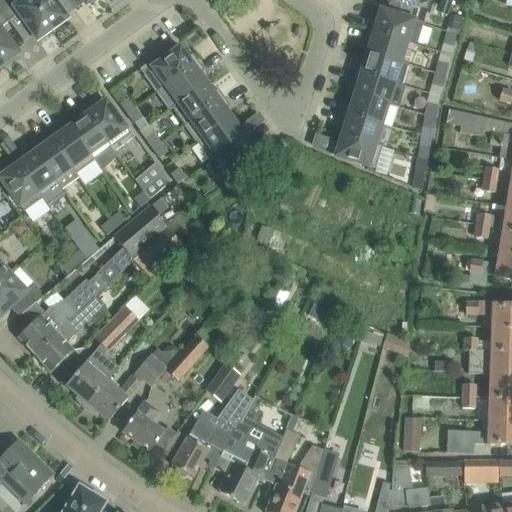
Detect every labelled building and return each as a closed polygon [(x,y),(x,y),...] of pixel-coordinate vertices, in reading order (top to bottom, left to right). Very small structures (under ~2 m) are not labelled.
[(0,0),(0,9),(9,22),(19,15),(37,41),(40,38),(41,40),(53,32),(54,34),(54,33),(30,0),(0,0)] [(30,0),(54,33),(55,33),(54,31),(65,23),(64,22),(66,19),(52,0),(30,0)] [(396,17),(422,25),(429,2),(428,0),(386,0),(387,1),(389,1),(390,4),(397,2),(399,7),(396,16),(396,17)] [(442,0),(438,15),(449,19),(455,0),(442,0)] [(0,60),(6,68),(6,67),(16,58),(15,57),(18,55),(0,29),(0,28),(9,22),(0,9),(0,60)] [(396,17),(396,16),(381,11),(377,23),(371,21),(368,31),(416,45),(422,25),(396,17)] [(446,33),(456,36),(459,24),(449,21),(446,33)] [(416,46),(416,45),(368,31),(364,41),(371,43),(368,53),(408,65),(400,62),(406,43),(416,46)] [(453,47),(456,36),(446,33),(443,44),(453,47)] [(166,87),(198,63),(192,54),(187,58),(180,49),(152,69),(149,64),(137,73),(153,96),(166,87)] [(401,86),(408,65),(368,53),(364,64),(358,62),(355,72),(401,86)] [(435,74),(444,77),(448,65),(438,62),(435,74)] [(172,109),(206,84),(199,75),(204,71),(198,63),(166,87),(178,104),(171,108),(172,109)] [(401,87),(401,86),(355,72),(352,82),(358,84),(355,95),(387,105),(393,85),(401,87)] [(441,88),(444,77),(435,74),(431,86),(441,88)] [(184,126),(224,98),(218,89),(212,93),(206,84),(172,109),(184,126)] [(511,93),(502,91),(498,101),(511,105),(511,93)] [(381,125),(387,105),(355,95),(352,105),(345,103),(342,113),(381,125)] [(197,144),(231,119),(224,110),(230,106),(224,98),(184,126),(197,144)] [(127,115),(135,109),(128,99),(120,105),(127,115)] [(128,126),(125,129),(105,102),(96,109),(92,104),(83,110),(107,143),(114,152),(135,137),(128,126)] [(424,116),(434,118),(436,106),(426,104),(424,116)] [(135,109),(127,115),(134,125),(142,119),(135,109)] [(114,152),(107,143),(83,110),(75,116),(79,122),(70,128),(94,162),(100,170),(116,155),(114,152)] [(504,123),(485,119),(448,111),(446,125),(461,128),(460,135),(490,141),(489,147),(501,149),(499,160),(511,162),(511,136),(503,135),(504,123)] [(375,145),(381,125),(342,113),(339,123),(345,125),(342,136),(382,148),(382,147),(375,145)] [(432,130),(434,118),(424,116),(422,128),(432,130)] [(210,161),(249,133),(243,124),(237,128),(231,119),(197,144),(210,161)] [(77,174),(94,162),(70,128),(61,135),(57,129),(48,135),(77,174)] [(229,175),(240,167),(257,155),(250,145),(255,141),(249,133),(210,161),(210,162),(217,157),(229,175)] [(152,150),(160,144),(153,134),(145,140),(152,150)] [(78,176),(77,174),(48,135),(40,141),(44,147),(35,153),(55,181),(61,189),(78,176)] [(376,170),(382,148),(342,136),(339,147),(332,145),(329,155),(376,170)] [(160,144),(152,150),(159,160),(167,154),(160,144)] [(417,159),(427,161),(429,149),(419,147),(417,159)] [(38,193),(55,181),(35,153),(26,160),(22,154),(13,160),(42,200),(42,199),(38,193)] [(425,173),(427,161),(417,159),(415,171),(425,173)] [(0,180),(24,213),(42,200),(13,160),(5,167),(9,172),(0,178),(0,180)] [(170,175),(177,185),(186,178),(179,168),(170,175)] [(472,179),(484,181),(496,182),(498,172),(474,168),(472,179)] [(150,201),(159,193),(165,188),(166,181),(160,173),(140,190),(143,193),(150,201)] [(494,195),(496,182),(484,181),(482,193),(494,195)] [(140,208),(150,201),(143,193),(134,201),(140,208)] [(426,207),(435,208),(437,198),(428,196),(426,207)] [(160,200),(152,206),(160,216),(167,209),(160,200)] [(511,231),(511,208),(506,207),(504,219),(500,219),(499,230),(511,231)] [(162,224),(163,223),(150,208),(113,239),(123,249),(110,262),(120,273),(133,260),(134,262),(142,253),(159,272),(182,247),(162,224)] [(162,224),(182,247),(183,247),(179,242),(189,234),(180,223),(190,216),(185,210),(164,224),(163,223),(162,224)] [(110,220),(116,228),(126,221),(119,213),(110,220)] [(472,225),(485,227),(487,217),(474,215),(472,225)] [(107,236),(116,228),(110,220),(100,228),(107,236)] [(483,240),(485,227),(472,225),(471,238),(483,240)] [(269,230),(261,227),(255,241),(263,244),(269,230)] [(511,255),(511,231),(499,230),(497,240),(501,241),(499,253),(511,255)] [(79,251),(85,259),(95,252),(88,244),(79,251)] [(66,274),(85,259),(79,251),(60,266),(66,274)] [(0,284),(9,275),(1,266),(7,260),(0,252),(0,284)] [(511,279),(511,255),(499,253),(497,264),(472,260),(470,273),(511,279)] [(24,313),(39,300),(43,297),(32,286),(26,292),(9,275),(0,284),(0,317),(15,303),(24,313)] [(34,355),(94,299),(94,298),(99,294),(86,280),(64,301),(47,311),(40,317),(17,338),(34,355)] [(86,326),(104,309),(94,299),(34,355),(51,373),(73,352),(64,341),(72,334),(75,337),(87,326),(86,326)] [(511,305),(489,304),(466,304),(465,305),(455,305),(454,315),(465,315),(465,316),(477,317),(477,316),(492,317),(492,329),(511,329),(511,305)] [(323,324),(329,312),(314,305),(308,316),(323,324)] [(106,382),(106,381),(118,367),(104,355),(107,351),(109,352),(138,321),(124,308),(94,338),(101,345),(66,387),(78,397),(76,400),(79,405),(83,409),(106,382)] [(166,369),(166,371),(178,382),(217,339),(205,329),(196,338),(195,339),(166,369)] [(511,352),(511,329),(492,329),(491,339),(487,339),(487,342),(478,342),(478,340),(463,339),(463,351),(470,351),(511,352)] [(383,348),(407,359),(408,343),(386,334),(383,348)] [(511,375),(511,352),(470,351),(469,374),(490,374),(490,375),(511,375)] [(166,371),(166,369),(150,355),(134,374),(150,387),(166,371)] [(435,372),(447,372),(447,363),(435,363),(435,372)] [(224,365),(205,392),(221,403),(240,376),(224,365)] [(511,399),(511,375),(490,375),(490,386),(486,386),(486,398),(511,399)] [(108,422),(121,407),(137,388),(128,380),(119,392),(106,382),(83,409),(88,412),(93,415),(96,412),(108,422)] [(463,385),(462,398),(476,398),(476,386),(463,385)] [(181,449),(171,466),(177,470),(177,474),(183,478),(187,475),(193,479),(208,452),(219,458),(213,469),(214,470),(239,424),(252,401),(239,393),(214,437),(195,426),(181,449)] [(462,398),(462,409),(475,409),(476,398),(462,398)] [(511,422),(511,399),(486,398),(478,398),(477,421),(488,422),(511,422)] [(163,432),(152,424),(160,413),(145,402),(122,433),(134,441),(131,445),(138,450),(141,446),(150,453),(156,444),(165,450),(176,435),(166,428),(163,432)] [(239,424),(214,470),(221,473),(225,467),(230,469),(218,493),(244,506),(257,480),(262,483),(263,483),(264,482),(267,473),(273,461),(283,439),(281,438),(256,424),(259,417),(248,411),(240,425),(239,424)] [(404,453),(420,453),(421,419),(406,418),(404,453)] [(511,446),(511,422),(488,422),(488,432),(447,432),(446,454),(473,455),(473,445),(511,446)] [(283,439),(273,461),(286,465),(288,466),(298,440),(299,436),(286,431),(283,439)] [(54,476),(36,458),(18,441),(0,459),(0,480),(25,505),(54,476)] [(312,493),(311,495),(323,498),(328,479),(330,479),(335,461),(322,459),(320,466),(312,493)] [(267,473),(264,482),(276,486),(272,496),(266,511),(295,511),(303,490),(309,492),(310,493),(312,493),(320,466),(319,465),(318,465),(306,460),(301,472),(288,466),(286,465),(273,461),(267,473)] [(425,477),(461,477),(461,462),(425,462),(425,477)] [(498,477),(499,477),(497,462),(464,462),(464,484),(498,484),(498,477)] [(499,477),(511,476),(511,462),(497,462),(499,477)] [(388,503),(387,511),(409,508),(409,511),(431,511),(430,498),(428,489),(406,492),(405,485),(410,485),(408,467),(394,467),(392,489),(392,492),(389,492),(388,503)] [(384,479),(379,500),(388,503),(389,492),(391,481),(384,479)] [(99,511),(105,504),(79,488),(64,511),(99,511)] [(511,511),(511,493),(501,495),(503,506),(503,511),(511,511)] [(446,511),(444,497),(430,498),(431,511),(465,511),(455,511),(446,511)]
